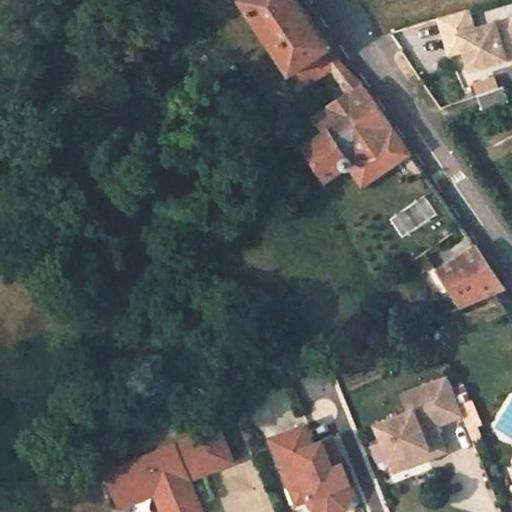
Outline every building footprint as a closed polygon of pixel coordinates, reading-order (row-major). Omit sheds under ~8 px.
[(244,0),(291,71),(332,46),(300,0),(244,0)] [(511,58),(511,37),(507,21),(465,35),(458,14),(430,24),(441,59),(456,55),(462,73),(511,58)] [(332,70),(348,94),(362,84),(341,57),(332,46),(291,71),(302,89),(332,70)] [(348,94),(319,114),(329,129),(304,145),(326,178),(350,162),(363,183),(411,150),(362,84),(348,94)] [(477,94),(482,110),(507,101),(502,85),(477,94)] [(490,262),(477,244),(442,270),(461,306),(507,286),(490,262)] [(465,412),(444,361),(399,380),(406,396),(372,410),(388,448),(421,434),(424,442),(442,435),(437,423),(465,412)] [(313,443),(306,425),(273,439),(292,486),(303,481),(310,497),(314,506),(328,511),(332,511),(347,505),(354,488),(343,461),(333,466),(322,439),(313,443)] [(235,461),(221,428),(109,475),(123,509),(157,494),(164,511),(204,511),(191,480),(235,461)] [(421,434),(388,448),(391,456),(424,442),(421,434)] [(332,435),(322,439),(333,466),(343,461),(332,435)] [(303,481),(292,486),(299,502),(310,497),(303,481)]
